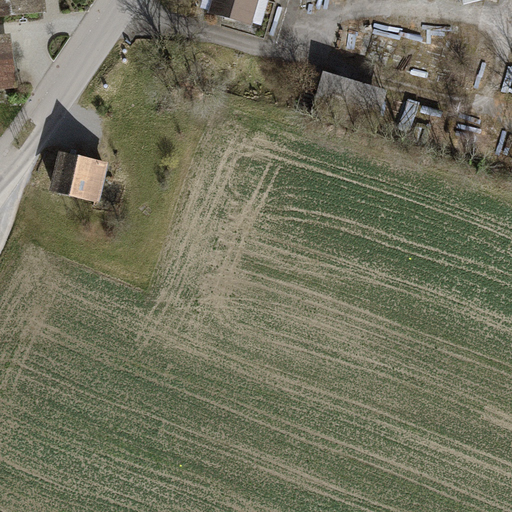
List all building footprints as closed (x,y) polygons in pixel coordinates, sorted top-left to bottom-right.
[(41,0),(0,0),(0,15),(43,11),(41,0)] [(268,0),(200,0),(198,8),(261,26),(268,0)] [(7,37),(0,37),(0,92),(15,91),(7,37)] [(387,92),(322,73),(312,108),(377,127),(387,92)] [(111,162),(62,150),(51,190),(100,203),(111,162)]
